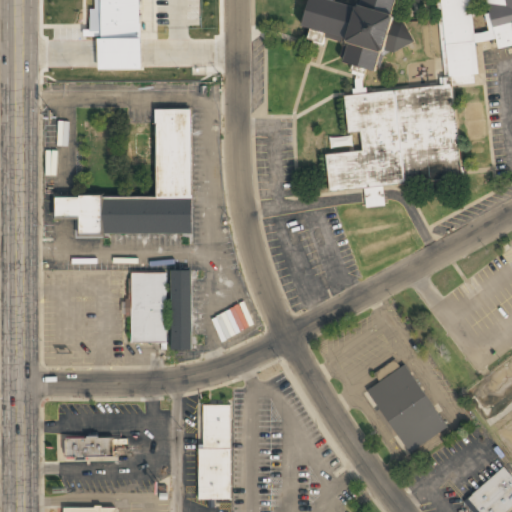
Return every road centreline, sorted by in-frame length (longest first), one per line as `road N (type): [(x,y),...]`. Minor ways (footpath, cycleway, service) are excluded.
road 1 (residential): [(406,511),(314,382),(258,266),(240,171),(237,0)]
road 2 (residential): [(511,214),(235,363),(136,383),(21,383)]
road 3 (tertiary): [(17,0),(22,511)]
